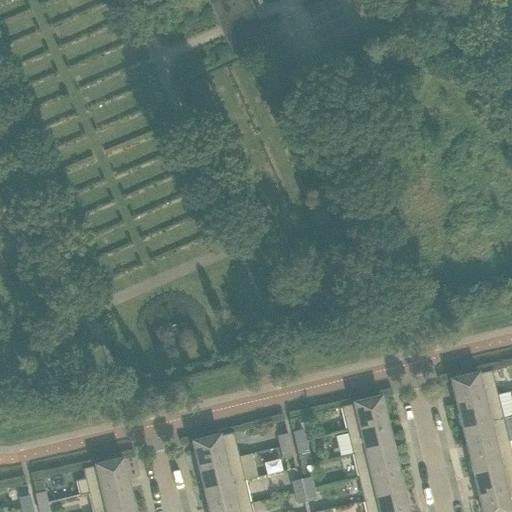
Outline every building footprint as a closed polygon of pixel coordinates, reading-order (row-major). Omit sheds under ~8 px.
[(457,405),(497,395),(491,371),(452,381),(457,405)] [(503,419),(497,395),(457,405),(463,428),(503,419)] [(346,432),(386,422),(380,398),(341,407),(346,432)] [(503,419),(463,428),(469,451),(508,442),(503,419)] [(386,422),(346,432),(352,455),(392,445),(386,422)] [(295,443),(305,441),(302,430),(293,432),(295,443)] [(199,467),(239,457),(233,433),(193,443),(199,467)] [(280,447),(290,445),(287,433),(277,436),(280,447)] [(305,441),(295,443),(301,467),(311,465),(305,441)] [(511,465),(511,456),(508,442),(469,451),(474,474),(511,465)] [(292,456),(290,445),(280,447),(283,459),(292,456)] [(392,445),(352,455),(357,478),(397,468),(392,445)] [(244,481),(239,457),(199,467),(205,490),(244,481)] [(82,469),(84,479),(76,481),(79,495),(88,493),(88,494),(128,484),(122,460),(82,469)] [(511,465),(474,474),(480,497),(511,489),(511,465)] [(403,492),(397,468),(357,478),(363,501),(403,492)] [(304,491),(313,489),(310,477),(301,479),(304,491)] [(304,491),(301,479),(291,482),(294,493),(304,491)] [(215,511),(250,504),(244,481),(205,490),(209,511),(215,511)] [(113,511),(133,507),(128,484),(88,494),(92,511),(113,511)] [(316,500),(313,489),(304,491),(306,502),(316,500)] [(511,511),(511,489),(480,497),(483,511),(511,511)] [(304,491),(294,493),(297,505),(306,502),(304,491)] [(37,505),(47,503),(44,492),(34,494),(37,505)] [(407,511),(403,492),(363,501),(365,511),(407,511)] [(22,509),(31,507),(29,495),(19,498),(22,509)] [(49,511),(47,503),(37,505),(38,511),(49,511)]
